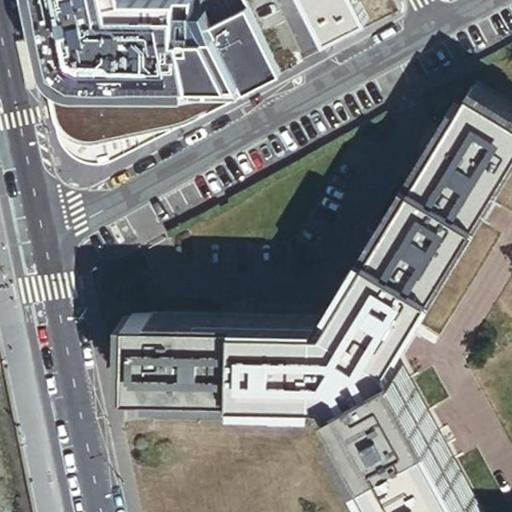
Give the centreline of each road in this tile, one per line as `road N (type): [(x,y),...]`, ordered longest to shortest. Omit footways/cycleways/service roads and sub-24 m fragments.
road 1 (residential): [(431,27),(43,239)]
road 2 (residential): [(43,239),(100,511)]
road 3 (residential): [(0,40),(43,239)]
